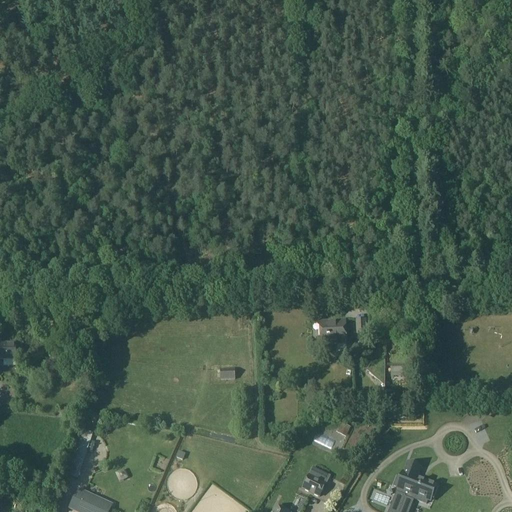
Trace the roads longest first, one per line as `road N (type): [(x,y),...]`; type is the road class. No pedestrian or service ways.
road 1 (track): [(411,290),(0,303)]
road 2 (track): [(408,0),(411,290)]
